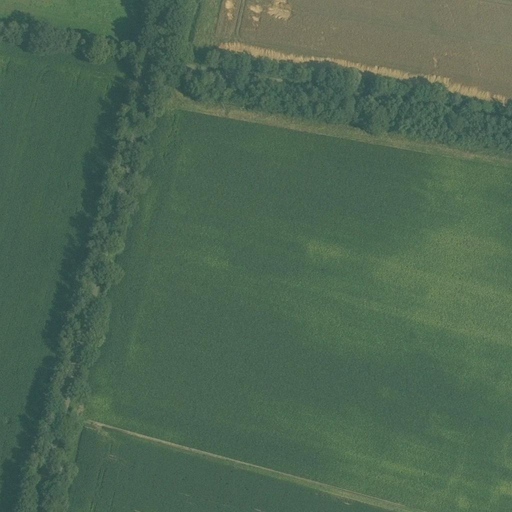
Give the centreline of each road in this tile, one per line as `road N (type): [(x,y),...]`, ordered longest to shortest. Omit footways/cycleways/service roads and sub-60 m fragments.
road 1 (unclassified): [(30,511),(153,62)]
road 2 (unclassified): [(153,62),(511,121)]
